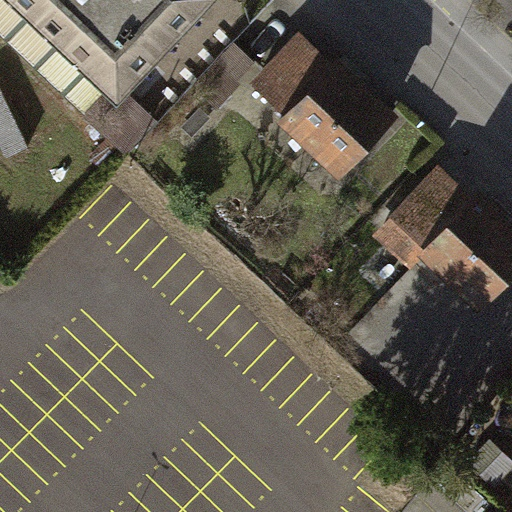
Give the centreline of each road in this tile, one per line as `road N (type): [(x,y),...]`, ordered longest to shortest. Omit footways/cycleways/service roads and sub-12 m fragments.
road 1 (unknown): [(289,511),(294,453),(67,232)]
road 2 (tertiary): [(511,121),(382,0)]
